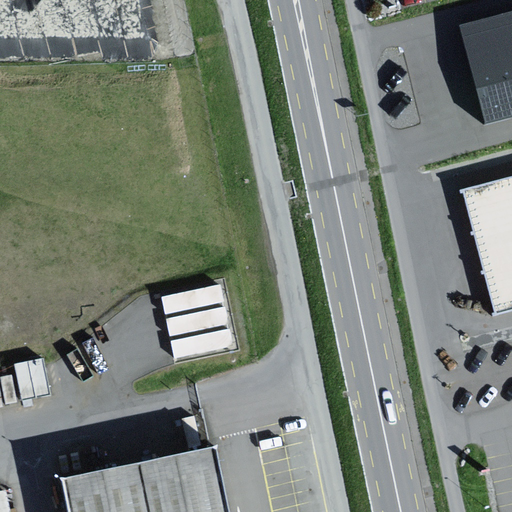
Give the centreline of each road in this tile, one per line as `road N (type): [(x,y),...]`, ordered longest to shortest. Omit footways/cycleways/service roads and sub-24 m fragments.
road 1 (primary): [(297,0),(400,511)]
road 2 (unclassified): [(232,0),(313,408)]
road 3 (unknown): [(16,434),(305,369)]
